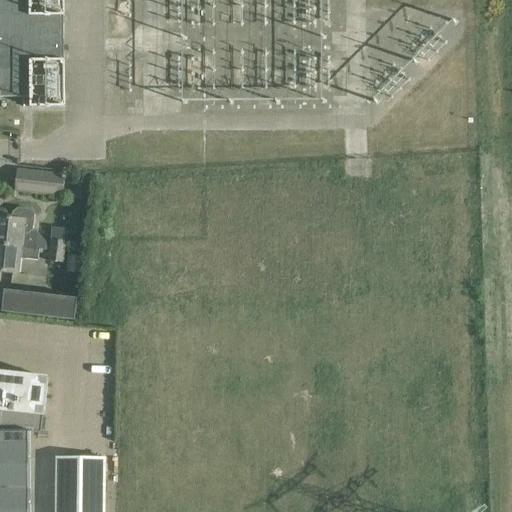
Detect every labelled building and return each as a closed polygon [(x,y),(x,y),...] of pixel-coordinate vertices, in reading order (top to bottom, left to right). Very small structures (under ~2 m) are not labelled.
[(64,108),(63,0),(0,0),(0,98),(31,98),(31,108),(64,108)] [(50,173),(18,169),(15,192),(63,198),(65,174),(50,173)] [(12,219),(0,217),(0,245),(37,249),(38,239),(24,238),(24,234),(27,235),(33,230),(34,215),(30,210),(19,209),(13,214),(12,219)] [(52,240),(50,251),(64,253),(66,242),(52,240)] [(37,249),(0,245),(0,273),(20,275),(22,259),(38,261),(39,250),(37,249)] [(64,253),(50,251),(49,262),(63,264),(64,253)] [(67,255),(66,266),(84,268),(85,257),(67,255)] [(79,299),(12,292),(9,314),(77,322),(79,299)] [(33,511),(30,431),(41,431),(43,416),(44,416),(49,379),(0,373),(0,511),(33,511)] [(105,511),(107,459),(56,458),(54,511),(105,511)]
